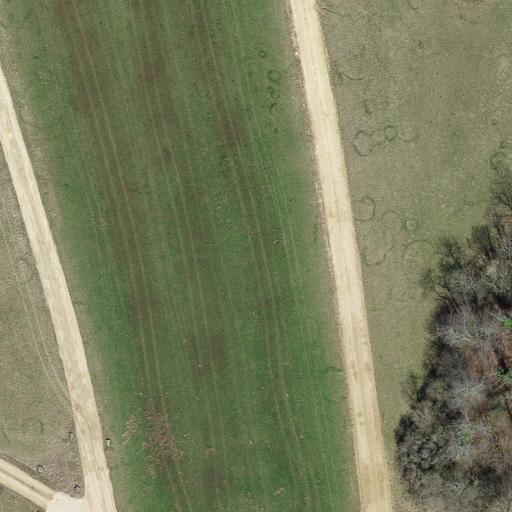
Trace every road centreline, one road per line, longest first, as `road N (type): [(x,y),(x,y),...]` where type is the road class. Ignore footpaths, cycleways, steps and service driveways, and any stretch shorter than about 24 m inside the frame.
road 1 (track): [(376,511),(302,0)]
road 2 (track): [(104,511),(72,362),(0,105)]
